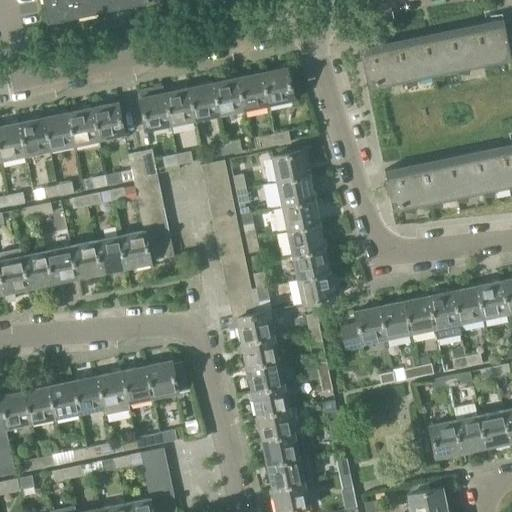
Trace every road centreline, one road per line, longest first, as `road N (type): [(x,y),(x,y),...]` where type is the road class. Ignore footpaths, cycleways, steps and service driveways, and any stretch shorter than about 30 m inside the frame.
road 1 (residential): [(242,511),(196,332),(167,322),(0,338)]
road 2 (residential): [(511,239),(386,246),(370,221),(307,19)]
road 3 (residential): [(0,83),(307,19)]
